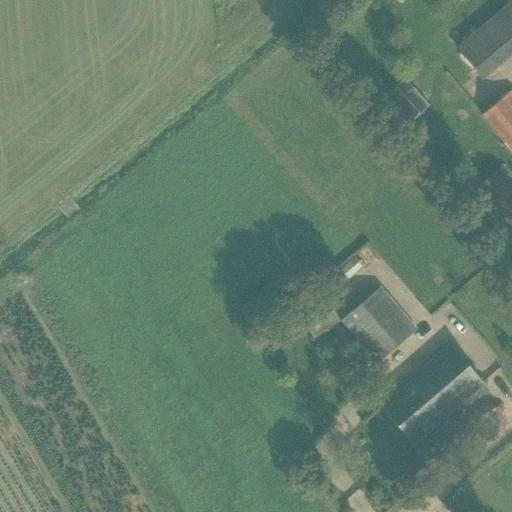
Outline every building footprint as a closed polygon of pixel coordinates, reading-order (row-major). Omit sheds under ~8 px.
[(511,0),(502,10),(456,49),(482,79),(511,53),(511,0)] [(403,76),(375,100),(399,129),(427,104),(403,76)] [(511,91),(511,90),(496,103),(481,116),(511,152),(511,91)] [(472,192),(508,235),(511,231),(511,189),(496,171),(472,192)] [(403,317),(378,289),(341,321),(376,363),(414,330),(403,317)] [(325,300),(299,317),(312,338),(338,320),(325,300)] [(378,407),(398,430),(411,446),(482,384),(449,345),(405,384),(415,396),(402,407),(392,395),(378,407)]
